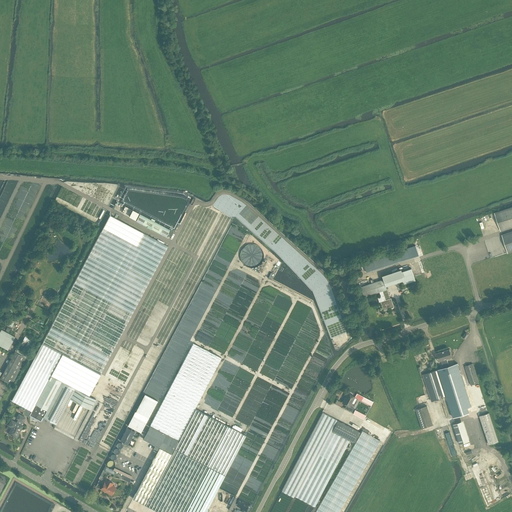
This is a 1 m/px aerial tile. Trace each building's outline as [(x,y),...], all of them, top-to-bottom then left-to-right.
[(501,230),(511,226),(511,206),(495,213),(501,230)] [(142,224),(160,234),(166,237),(167,235),(171,237),(173,232),(170,230),(163,227),(146,217),(140,214),(136,221),(142,224)] [(110,215),(42,343),(30,365),(11,401),(16,403),(25,408),(31,411),(29,415),(40,421),(43,417),(56,424),(70,399),(90,409),(95,399),(89,396),(101,374),(168,246),(110,215)] [(511,231),(502,235),(508,253),(511,251),(511,231)] [(355,264),(356,267),(357,269),(358,271),(365,268),(366,272),(372,269),(392,263),(418,254),(415,245),(389,254),(370,261),(363,263),(362,262),(355,264)] [(415,280),(411,268),(401,271),(400,269),(381,275),(383,279),(360,287),(363,297),(379,292),(380,296),(377,297),(379,302),(380,302),(383,311),(394,307),(391,298),(389,298),(385,286),(402,280),(404,284),(415,280)] [(32,342),(24,337),(20,344),(28,349),(32,342)] [(143,439),(159,447),(151,462),(132,498),(145,505),(158,511),(205,511),(225,474),(246,435),(195,408),(221,358),(193,343),(150,425),(143,439)] [(0,377),(0,378),(12,384),(21,366),(28,353),(17,347),(9,360),(0,377)] [(443,368),(423,374),(431,401),(446,396),(453,417),(469,412),(467,407),(471,406),(458,363),(449,366),(446,358),(452,357),(449,349),(436,353),(439,361),(441,360),(443,368)] [(471,385),(476,384),(477,387),(479,386),(478,383),(479,383),(473,364),(464,366),(471,385)] [(351,412),(353,409),(349,407),(354,397),(347,393),(342,403),(347,405),(345,409),(351,412)] [(145,394),(134,414),(128,426),(141,432),(157,401),(145,394)] [(421,429),(432,425),(427,406),(416,410),(421,429)] [(28,417),(29,415),(31,411),(25,408),(25,409),(22,414),(28,417)] [(322,413),(282,492),(294,498),(295,496),(298,498),(315,507),(349,440),(352,442),(355,443),(315,511),(338,511),(380,441),(362,431),(361,433),(358,431),(322,413)] [(488,444),(498,441),(489,413),(479,416),(488,444)] [(16,438),(22,426),(24,422),(23,421),(25,418),(19,415),(17,419),(18,419),(16,423),(11,420),(9,425),(12,427),(8,434),(16,438)] [(453,424),(459,444),(470,441),(463,421),(453,424)] [(127,444),(134,431),(127,427),(120,441),(127,444)] [(115,471),(105,466),(103,470),(114,475),(115,471)] [(111,494),(115,487),(111,485),(113,483),(106,479),(105,482),(104,482),(100,489),(111,494)]
